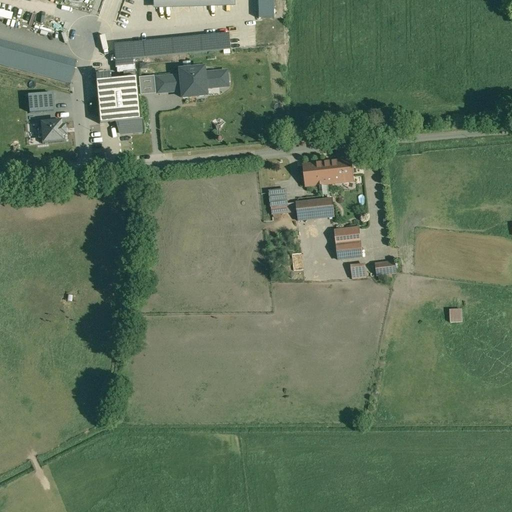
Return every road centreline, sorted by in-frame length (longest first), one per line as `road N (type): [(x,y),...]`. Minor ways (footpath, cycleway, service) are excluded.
road 1 (unclassified): [(511,132),(85,171)]
road 2 (residential): [(85,171),(78,88),(94,23)]
